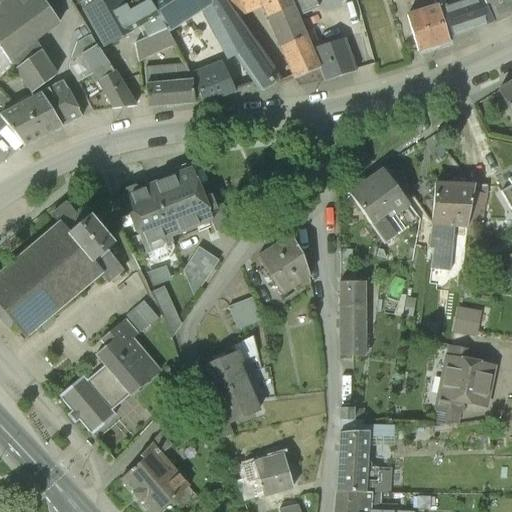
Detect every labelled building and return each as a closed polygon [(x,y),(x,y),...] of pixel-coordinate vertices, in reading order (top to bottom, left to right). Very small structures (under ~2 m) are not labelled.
[(0,0),(0,49),(9,63),(59,27),(40,0),(0,0)] [(121,0),(102,0),(83,11),(104,46),(137,26),(121,0)] [(232,62),(239,59),(257,48),(236,20),(221,0),(150,0),(169,31),(171,34),(206,11),(232,62)] [(263,9),(280,47),(307,35),(299,18),(290,0),(221,0),(236,20),(263,9)] [(318,8),(314,0),(290,0),(299,18),(318,8)] [(433,0),(439,9),(457,3),(455,0),(433,0)] [(447,37),(494,23),(482,0),(467,0),(457,3),(439,9),(447,37)] [(511,0),(482,0),(494,23),(511,14),(511,0)] [(449,44),(447,37),(439,9),(409,18),(419,53),(449,44)] [(178,47),(171,34),(169,31),(136,47),(139,64),(178,47)] [(307,35),(280,47),(296,81),(321,68),(315,51),(307,35)] [(93,75),(99,85),(115,76),(92,36),(76,45),(69,69),(78,84),(93,75)] [(343,41),(315,51),(321,68),(326,81),(354,70),(343,41)] [(257,48),(239,59),(261,92),(280,80),(257,48)] [(0,80),(12,67),(9,63),(0,49),(0,80)] [(41,54),(15,73),(32,96),(58,77),(41,54)] [(192,77),(205,107),(235,94),(222,64),(192,77)] [(147,70),(148,88),(193,86),(184,67),(147,70)] [(134,109),(115,76),(99,85),(114,111),(134,109)] [(511,114),(511,84),(499,92),(511,114)] [(63,85),(41,97),(61,131),(82,120),(63,85)] [(148,88),(149,111),(194,109),(193,86),(148,88)] [(25,150),(61,131),(41,97),(0,120),(25,150)] [(384,172),(350,197),(387,248),(397,241),(384,223),(395,215),(398,220),(411,211),(384,172)] [(192,173),(152,188),(171,239),(212,224),(201,197),(192,173)] [(409,194),(435,227),(439,185),(430,186),(409,194)] [(439,185),(435,227),(468,230),(472,193),(472,186),(439,185)] [(500,187),(472,186),(472,193),(486,196),(482,220),(493,221),(493,217),(499,218),(500,187)] [(511,187),(500,187),(499,218),(499,221),(511,221),(511,187)] [(144,250),(171,239),(152,188),(124,199),(144,250)] [(216,235),(234,228),(216,191),(201,197),(212,224),(216,235)] [(486,196),(472,193),(468,230),(467,238),(479,239),(481,232),(482,220),(486,196)] [(59,225),(0,274),(0,309),(25,339),(101,275),(107,282),(123,269),(107,251),(112,247),(88,218),(83,222),(67,203),(52,216),(59,225)] [(468,230),(435,227),(433,249),(431,286),(447,287),(450,251),(465,252),(466,250),(467,238),(468,230)] [(499,233),(481,232),(479,239),(488,248),(492,247),(496,246),(501,245),(505,242),(499,233)] [(283,299),(310,281),(292,240),(259,261),(283,299)] [(184,273),(195,299),(219,263),(199,250),(184,273)] [(478,252),(466,250),(465,252),(465,260),(477,262),(478,252)] [(341,286),(342,358),(365,358),(365,285),(341,286)] [(171,341),(181,326),(164,289),(151,295),(171,341)] [(252,300),(230,309),(238,330),(260,322),(252,300)] [(414,311),(406,309),(404,317),(413,319),(414,311)] [(135,312),(124,321),(136,336),(147,327),(135,312)] [(95,358),(105,369),(129,398),(131,400),(159,375),(130,341),(136,336),(124,321),(100,341),(106,348),(95,358)] [(234,347),(237,353),(241,363),(257,356),(254,338),(234,347)] [(450,348),(447,360),(472,365),(475,353),(450,348)] [(237,353),(202,368),(217,400),(228,425),(258,412),(238,364),(241,363),(237,353)] [(447,360),(443,380),(489,390),(493,370),(472,365),(447,360)] [(105,369),(86,385),(110,414),(129,398),(105,369)] [(82,380),(60,399),(73,414),(67,418),(74,426),(79,422),(91,436),(113,417),(110,414),(86,385),(82,380)] [(485,410),(489,390),(443,380),(438,400),(462,405),(485,410)] [(200,407),(204,416),(211,433),(228,425),(217,400),(200,407)] [(458,423),(462,405),(438,400),(433,423),(457,428),(458,423)] [(340,411),(340,423),(353,423),(354,411),(340,411)] [(213,437),(211,433),(204,416),(191,422),(200,443),(213,437)] [(341,436),(338,469),(367,469),(369,435),(341,436)] [(161,436),(150,446),(160,458),(172,448),(161,436)] [(140,459),(142,462),(119,482),(145,511),(156,511),(170,500),(185,487),(160,458),(150,446),(140,459)] [(284,457),(256,465),(265,497),(266,500),(294,492),(284,457)] [(244,503),(265,497),(256,465),(242,469),(245,480),(239,482),(244,503)] [(365,495),(367,469),(338,469),(336,493),(365,495)] [(391,470),(367,469),(365,495),(371,496),(379,496),(380,492),(385,492),(385,488),(390,488),(391,470)] [(194,498),(185,487),(170,500),(179,511),(194,498)] [(369,511),(371,496),(365,495),(336,493),(334,511),(369,511)]
